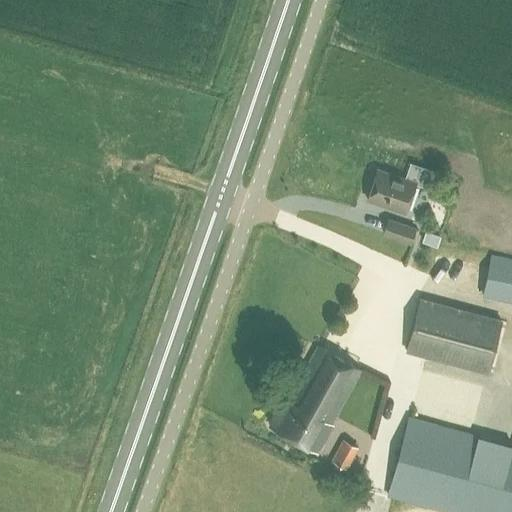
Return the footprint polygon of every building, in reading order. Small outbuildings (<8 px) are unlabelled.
[(405,211),(415,181),(377,168),(367,198),(405,211)] [(388,218),(383,231),(410,241),(414,227),(388,218)] [(511,258),(491,254),(482,295),(511,301),(511,258)] [(441,279),(451,282),(456,262),(446,260),(441,279)] [(487,372),(501,320),(420,298),(406,350),(487,372)] [(332,423),(361,369),(318,345),(289,399),(287,398),(272,426),(318,452),(333,424),(332,423)] [(424,410),(486,425),(490,405),(429,390),(424,410)] [(452,511),(511,511),(511,444),(409,417),(388,495),(452,511)] [(358,447),(343,438),(330,459),(347,468),(358,447)]
